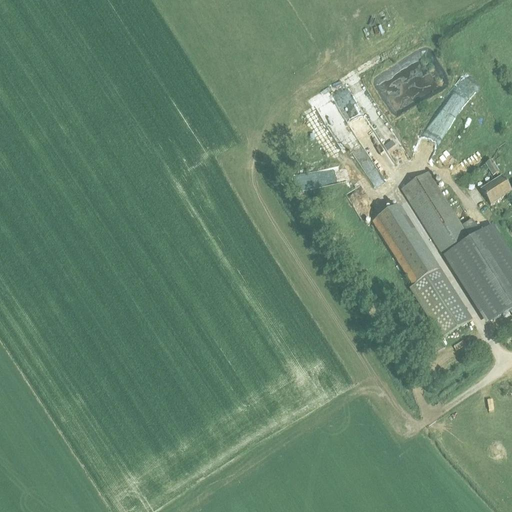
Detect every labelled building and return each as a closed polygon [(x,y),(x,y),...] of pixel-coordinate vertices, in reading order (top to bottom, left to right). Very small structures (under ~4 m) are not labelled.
[(386,78),(384,103),(429,105),(430,81),(386,78)] [(337,90),(314,106),(335,138),(341,135),(344,139),(345,133),(351,129),(349,138),(354,145),(356,130),(365,124),(366,117),(359,116),(356,111),(351,114),(348,110),(347,116),(339,115),(341,105),(347,101),(348,96),(345,92),(337,90)] [(356,160),(373,183),(382,176),(376,167),(391,156),(380,141),(377,144),(374,139),(363,147),(366,152),(356,160)] [(496,178),(499,176),(491,163),(480,170),(483,175),(488,172),(492,178),(495,176),(496,178)] [(449,252),(469,240),(460,226),(428,175),(400,192),(441,257),(449,252)] [(490,208),(511,194),(501,179),(480,193),(490,208)] [(440,272),(399,208),(372,225),(413,289),(409,291),(441,341),(472,322),(440,272)] [(471,219),(460,226),(469,240),(479,233),(471,219)] [(479,233),(469,240),(449,252),(493,322),(511,310),(511,275),(484,230),(479,233)] [(389,312),(401,304),(397,299),(385,306),(389,312)]
